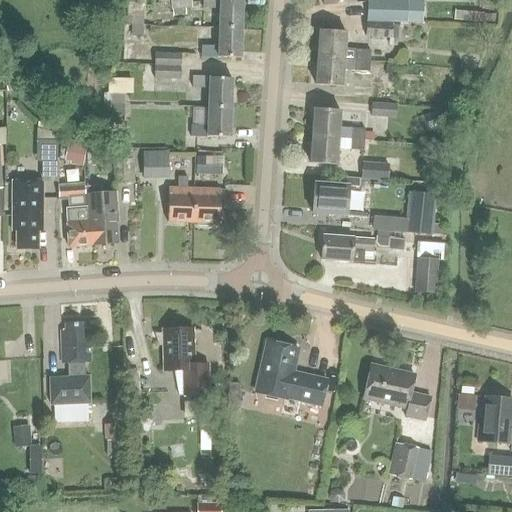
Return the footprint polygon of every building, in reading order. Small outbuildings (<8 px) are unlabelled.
[(407,24),(407,20),(407,3),(367,2),(366,22),(407,24)] [(176,22),(174,45),(216,48),(218,26),(176,22)] [(392,26),(392,24),(366,23),(366,38),(398,40),(398,26),(392,26)] [(320,31),(318,59),(369,62),(370,52),(345,50),(346,33),(320,31)] [(174,45),(172,66),(214,70),(216,48),(174,45)] [(369,62),(318,59),(316,86),(342,88),(343,72),(368,73),(369,62)] [(172,66),(170,88),(212,91),(214,70),(172,66)] [(112,91),(136,91),(135,75),(111,76),(112,91)] [(398,101),(424,100),(424,87),(397,89),(398,101)] [(170,88),(168,109),(210,113),(212,91),(170,88)] [(395,119),(396,105),(372,104),(371,118),(395,119)] [(168,109),(166,132),(209,135),(210,113),(168,109)] [(314,110),(312,137),(363,141),(364,131),(339,129),(341,112),(314,110)] [(42,136),(44,174),(60,173),(58,135),(42,136)] [(363,141),(312,137),(310,164),(336,166),(338,150),(362,152),(363,141)] [(69,161),(88,162),(89,143),(70,143),(69,161)] [(168,181),(168,152),(142,152),(142,181),(168,181)] [(211,157),(195,157),(195,175),(211,175),(211,157)] [(133,179),(133,160),(112,160),(112,179),(133,179)] [(387,182),(388,165),(362,163),(361,180),(387,182)] [(194,223),(195,189),(187,189),(187,178),(177,178),(177,189),(169,189),(168,222),(194,223)] [(347,217),(349,187),(358,188),(359,180),(337,178),(337,186),(315,184),(312,214),(347,217)] [(43,233),(43,182),(12,182),(12,233),(16,233),(16,250),(39,250),(39,233),(43,233)] [(371,231),(405,234),(405,233),(442,236),(442,226),(434,226),(437,185),(411,183),(410,193),(408,193),(406,220),(372,217),(371,231)] [(77,209),(70,209),(66,209),(69,248),(93,246),(92,226),(89,226),(88,195),(85,196),(84,186),(59,188),(60,200),(76,199),(77,209)] [(221,190),(195,189),(194,223),(219,224),(221,190)] [(92,226),(93,246),(116,245),(115,223),(117,223),(116,194),(88,195),(89,226),(92,226)] [(353,262),(363,262),(364,253),(373,253),(374,239),(323,236),(321,261),(353,262)] [(417,243),(416,259),(414,295),(436,296),(437,260),(442,260),(443,245),(417,243)] [(84,364),(90,364),(89,331),(84,332),(84,326),(66,326),(66,332),(62,332),(62,364),(68,364),(68,378),(50,377),(50,403),(88,403),(88,377),(84,377),(84,364)] [(195,366),(194,330),(163,331),(164,371),(183,371),(184,396),(209,395),(208,366),(195,366)] [(322,407),(328,382),(293,374),(299,350),(268,343),(256,394),(287,401),(287,399),(322,407)] [(426,423),(431,399),(411,394),(415,377),(371,367),(364,400),(407,410),(406,418),(426,423)] [(239,384),(229,384),(229,406),(239,406),(239,384)] [(457,410),(474,412),(476,397),(458,395),(457,410)] [(511,445),(511,453),(511,452),(511,428),(510,429),(511,410),(511,401),(486,399),(484,426),(480,426),(479,442),(511,445)] [(140,421),(140,411),(128,411),(128,421),(140,421)] [(103,425),(104,441),(119,441),(118,425),(103,425)] [(15,449),(31,447),(29,426),(12,428),(15,449)] [(43,483),(44,444),(33,444),(32,483),(43,483)] [(388,476),(412,481),(419,450),(395,444),(388,476)]
